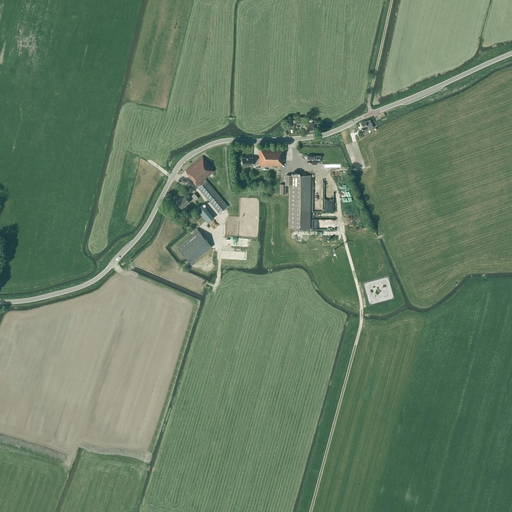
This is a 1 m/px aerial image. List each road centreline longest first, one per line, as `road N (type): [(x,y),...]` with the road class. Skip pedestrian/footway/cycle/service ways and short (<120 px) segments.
road 1 (tertiary): [(229,140),(322,136),(511,53)]
road 2 (tertiary): [(229,140),(177,167),(141,232),(98,277),(0,302)]
